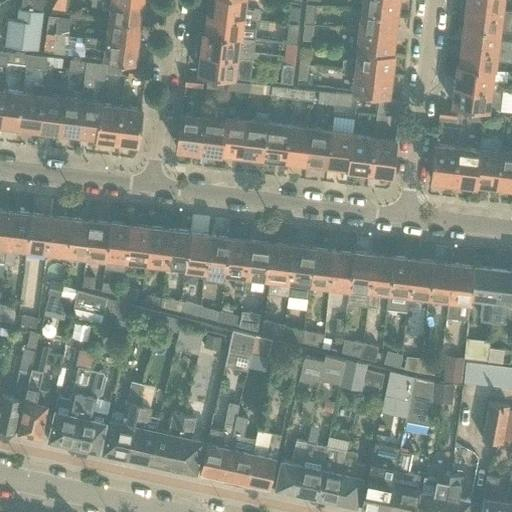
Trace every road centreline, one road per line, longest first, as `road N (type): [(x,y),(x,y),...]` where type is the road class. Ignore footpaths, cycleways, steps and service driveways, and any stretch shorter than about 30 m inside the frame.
road 1 (residential): [(404,217),(150,186)]
road 2 (residential): [(433,0),(404,217)]
road 3 (residential): [(150,186),(171,0)]
road 4 (residential): [(0,479),(153,511)]
road 5 (residential): [(150,186),(0,168)]
